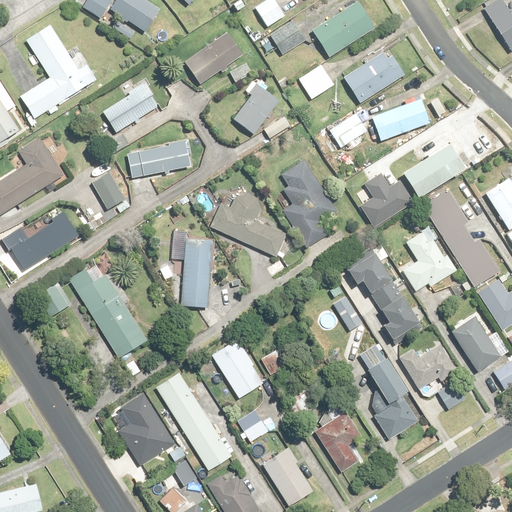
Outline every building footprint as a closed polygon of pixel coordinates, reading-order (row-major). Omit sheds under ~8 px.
[(160,8),(146,0),(115,0),(115,2),(111,0),(87,0),(82,8),(102,20),(108,10),(119,17),(112,28),(131,40),(137,29),(144,34),(160,8)] [(274,0),(265,0),(254,7),(267,28),(285,17),(274,0)] [(511,0),(495,0),(483,8),(511,53),(511,52),(511,0)] [(358,1),(312,31),(329,58),(375,28),(358,1)] [(294,21),(269,34),(281,54),(305,40),(294,21)] [(50,25),(26,40),(50,78),(19,97),(33,119),(98,79),(81,52),(70,58),(50,25)] [(227,33),(184,61),(199,84),(242,56),(227,33)] [(360,105),(404,75),(392,56),(387,60),(381,52),(342,78),(360,105)] [(322,64),(298,77),(310,99),(334,86),(322,64)] [(162,105),(146,79),(127,91),(129,96),(102,112),(115,134),(162,105)] [(256,137),(279,101),(253,85),(248,94),(250,95),(232,121),(256,137)] [(0,100),(0,142),(19,131),(0,100)] [(421,100),(371,118),(380,142),(430,123),(421,100)] [(356,113),(328,131),(340,150),(367,132),(356,113)] [(0,214),(63,175),(39,138),(17,152),(25,165),(0,180),(0,214)] [(125,155),(131,179),(190,166),(185,142),(125,155)] [(450,143),(401,174),(418,200),(466,169),(450,143)] [(336,212),(304,161),(281,175),(288,186),(283,190),(292,205),(283,211),(307,249),(330,234),(321,220),(336,212)] [(109,172),(91,182),(106,209),(124,199),(109,172)] [(511,184),(508,178),(484,194),(508,231),(511,228),(511,184)] [(448,189),(421,206),(473,288),(499,272),(478,238),(473,242),(463,225),(468,221),(448,189)] [(221,204),(209,227),(277,256),(286,234),(254,220),(256,219),(257,218),(258,216),(259,215),(259,213),(260,212),(260,210),(260,208),(260,206),(259,205),(259,203),(258,202),(257,200),(256,199),(255,198),(254,196),(252,196),(251,195),(249,194),(247,194),(246,194),(244,194),(242,194),(240,194),(239,195),(237,196),(236,197),(235,198),(233,199),(232,200),(231,202),(231,203),(230,205),(230,207),(230,209),(221,204)] [(208,307),(213,241),(186,239),(187,230),(172,229),(170,259),(184,260),(181,305),(208,307)] [(429,288),(457,270),(448,255),(444,258),(433,240),(430,242),(422,231),(405,243),(417,261),(401,272),(415,293),(428,285),(429,288)] [(422,328),(372,248),(344,265),(357,286),(363,282),(388,323),(380,329),(391,347),(422,328)] [(84,269),(67,279),(118,359),(149,339),(108,274),(93,284),(84,269)] [(498,278),(477,292),(502,330),(511,323),(511,291),(508,294),(498,278)] [(72,304),(58,282),(36,297),(50,319),(72,304)] [(345,297),(332,305),(349,332),(362,323),(345,297)] [(474,315),(450,331),(476,372),(500,356),(474,315)] [(237,339),(211,355),(239,400),(265,384),(237,339)] [(372,416),(385,440),(417,422),(402,395),(408,392),(388,357),(384,359),(375,344),(358,354),(388,407),(372,416)] [(413,348),(398,358),(418,390),(438,377),(441,381),(457,371),(439,345),(419,358),(413,348)] [(280,347),(260,358),(269,374),(289,362),(280,347)] [(511,361),(493,373),(504,390),(511,385),(511,361)] [(296,418),(325,401),(307,372),(279,389),(296,418)] [(178,373),(155,388),(207,471),(231,456),(178,373)] [(454,383),(437,394),(447,409),(464,398),(454,383)] [(174,443),(142,394),(120,409),(129,423),(117,431),(140,465),(174,443)] [(255,410),(237,421),(249,442),(267,432),(255,410)] [(343,411),(312,433),(341,474),(358,462),(347,446),(361,436),(343,411)] [(0,458),(10,453),(0,436),(0,458)] [(286,448),(260,464),(287,507),(313,491),(286,448)] [(185,461),(160,476),(168,490),(181,482),(184,486),(196,479),(185,461)] [(220,474),(205,484),(222,511),(261,511),(237,473),(225,481),(220,474)] [(0,492),(0,511),(33,511),(43,510),(37,484),(31,485),(30,481),(24,482),(25,486),(0,492)] [(174,488),(159,501),(169,511),(178,511),(187,504),(174,488)] [(202,511),(197,503),(181,511),(202,511)]
